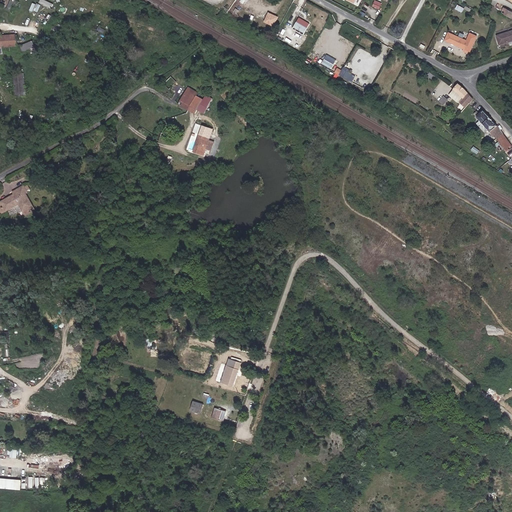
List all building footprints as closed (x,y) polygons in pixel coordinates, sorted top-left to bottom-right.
[(47,0),(40,0),(40,2),(53,8),(55,3),(47,0)] [(376,0),(375,0),(373,6),(380,9),(383,2),(376,0)] [(510,20),(511,16),(511,13),(502,8),(499,13),(510,20)] [(269,13),(265,22),(275,26),(278,17),(269,13)] [(306,32),(311,22),(300,17),(295,28),(306,32)] [(37,29),(45,32),(49,21),(42,18),(37,29)] [(465,42),(447,34),(444,40),(469,51),(475,37),(469,34),(465,42)] [(497,51),(511,45),(511,34),(494,40),(497,51)] [(22,40),(10,45),(12,50),(20,47),(22,51),(26,49),(22,40)] [(328,54),(322,63),(332,69),(337,59),(328,54)] [(340,75),(353,81),(356,75),(343,68),(340,75)] [(16,73),(16,95),(26,94),(26,73),(16,73)] [(196,98),(198,95),(189,90),(188,93),(196,98)] [(470,95),(463,91),(457,98),(469,112),(471,111),(478,105),(470,95)] [(180,107),(188,112),(196,98),(188,93),(180,107)] [(188,112),(195,116),(203,102),(196,98),(188,112)] [(504,137),(505,136),(489,117),(485,120),(482,123),(494,137),(492,139),(496,143),(504,137)] [(208,141),(209,138),(200,135),(193,152),(202,156),(205,149),(208,141)] [(511,145),(504,137),(496,143),(497,144),(498,142),(511,157),(511,145)] [(210,151),(213,143),(208,141),(205,149),(210,151)] [(66,166),(67,169),(77,164),(75,161),(66,166)] [(41,208),(41,207),(32,192),(34,191),(33,188),(26,192),(24,188),(20,190),(21,193),(6,200),(11,209),(26,202),(31,213),(41,208)] [(6,212),(11,209),(6,200),(2,203),(6,212)] [(229,363),(241,366),(242,361),(231,357),(229,363)] [(216,384),(232,390),(241,366),(229,363),(227,368),(223,366),(216,384)] [(193,410),(201,413),(204,405),(195,402),(193,410)] [(221,423),(225,413),(217,410),(213,420),(221,423)] [(9,456),(20,457),(21,448),(10,447),(9,456)] [(0,487),(22,489),(23,479),(1,478),(0,486),(0,487)]
